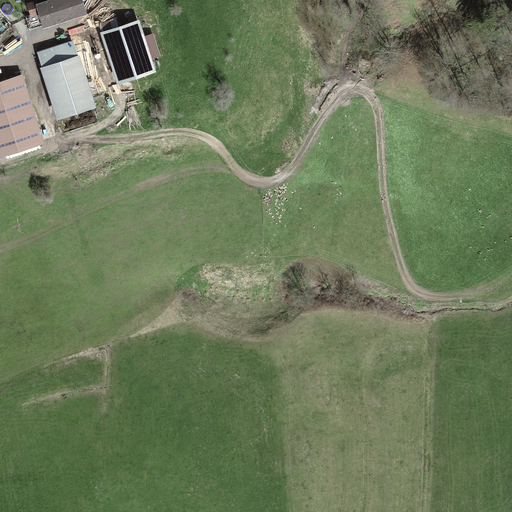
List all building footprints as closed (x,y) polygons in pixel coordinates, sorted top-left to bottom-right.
[(80,0),(55,0),(39,5),(45,24),(84,12),(80,0)] [(31,13),(39,10),(37,1),(29,4),(31,13)] [(135,21),(97,34),(114,84),(152,71),(135,21)] [(73,41),(34,53),(55,121),(94,109),(73,41)] [(22,76),(0,82),(0,157),(43,144),(22,76)]
